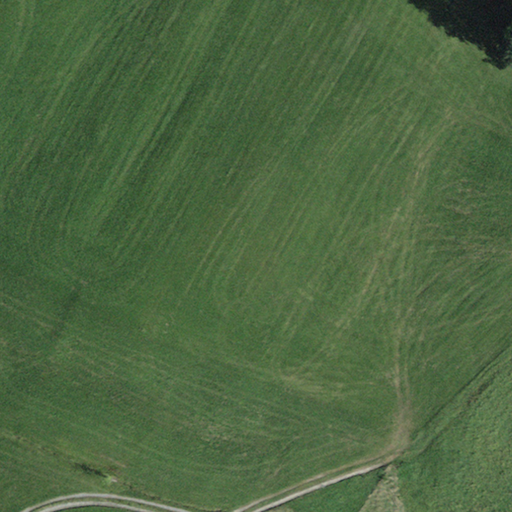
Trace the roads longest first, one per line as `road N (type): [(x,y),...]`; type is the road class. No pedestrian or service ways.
road 1 (track): [(250,511),(412,448)]
road 2 (track): [(32,511),(95,499),(167,511)]
